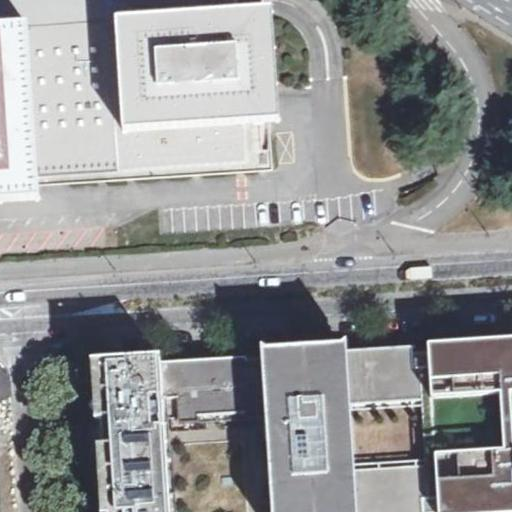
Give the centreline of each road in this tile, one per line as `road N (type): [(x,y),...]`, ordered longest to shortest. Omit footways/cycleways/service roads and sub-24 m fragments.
road 1 (secondary): [(29,327),(511,299)]
road 2 (secondary): [(511,262),(72,296)]
road 3 (residential): [(38,511),(29,327)]
